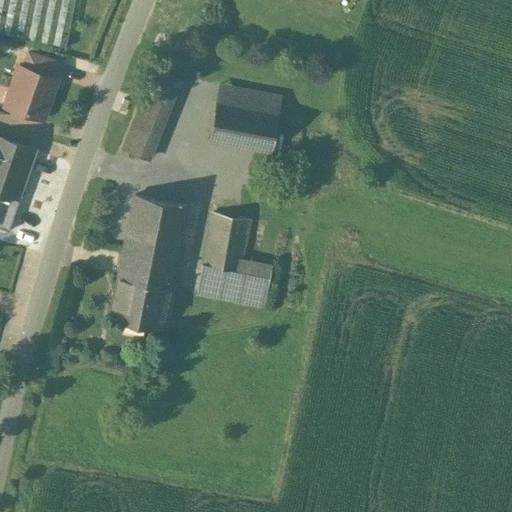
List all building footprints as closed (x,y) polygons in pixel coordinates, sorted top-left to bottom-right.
[(74,0),(0,0),(0,34),(65,47),(74,0)] [(55,62),(29,53),(24,68),(50,77),(55,62)] [(66,55),(61,71),(71,74),(76,58),(66,55)] [(24,68),(18,66),(10,90),(16,91),(10,108),(42,119),(51,94),(49,93),(53,78),(50,77),(24,68)] [(155,68),(118,159),(140,168),(177,76),(155,68)] [(278,113),(215,101),(208,140),(271,152),(278,113)] [(33,150),(0,138),(0,193),(16,199),(33,150)] [(0,193),(0,228),(8,231),(19,200),(16,199),(0,193)] [(185,206),(134,196),(109,318),(161,328),(185,206)] [(196,294),(262,307),(271,264),(242,258),(249,220),(211,213),(196,294)]
